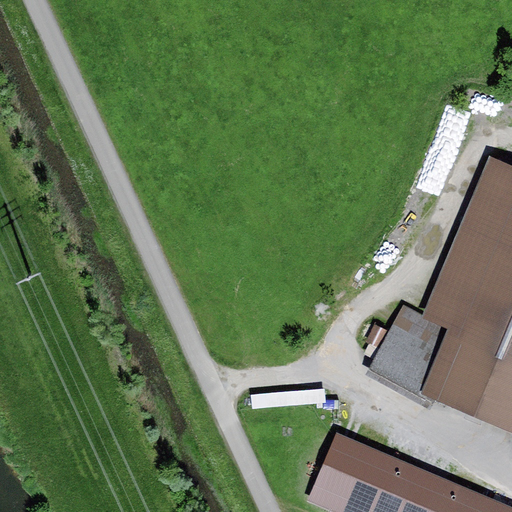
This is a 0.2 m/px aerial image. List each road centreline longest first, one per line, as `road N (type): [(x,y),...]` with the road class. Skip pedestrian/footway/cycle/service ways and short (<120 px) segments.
road 1 (track): [(268,511),(34,0)]
road 2 (track): [(511,145),(476,153),(421,270),(361,308),(332,367)]
road 3 (track): [(511,487),(418,413),(332,367)]
road 4 (track): [(332,367),(214,393)]
